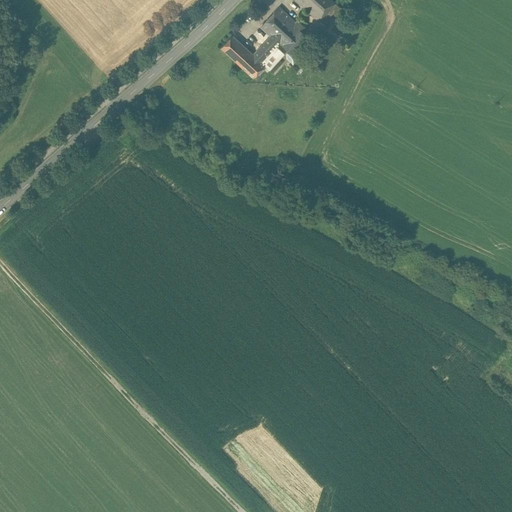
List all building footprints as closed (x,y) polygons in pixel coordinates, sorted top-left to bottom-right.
[(335,4),(331,0),(295,0),(319,22),(326,14),(335,4)] [(335,4),(326,14),(331,18),(324,26),(327,28),(342,10),(335,4)] [(271,36),(253,55),(232,35),(221,48),(253,78),(264,66),(269,70),(284,54),(275,46),(280,41),(296,23),(279,8),(261,27),(271,36)] [(326,14),(319,22),(324,26),(331,18),(326,14)] [(298,21),(296,23),(280,41),(283,45),(289,50),(286,53),(287,58),(290,61),(295,61),(300,55),(300,51),(296,47),(306,36),(301,32),(305,28),(298,21)]
